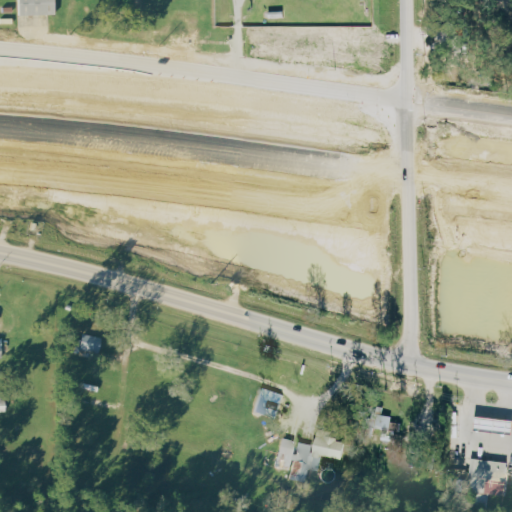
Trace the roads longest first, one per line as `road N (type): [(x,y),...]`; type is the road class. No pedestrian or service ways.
road 1 (secondary): [(0,253),(350,354),(511,384)]
road 2 (secondary): [(511,116),(0,53)]
road 3 (motorway): [(0,178),(511,238)]
road 4 (motorway): [(511,191),(0,134)]
road 5 (motorway): [(122,67),(0,63)]
